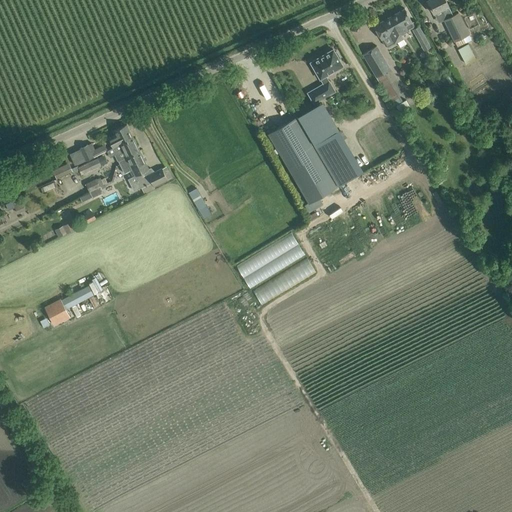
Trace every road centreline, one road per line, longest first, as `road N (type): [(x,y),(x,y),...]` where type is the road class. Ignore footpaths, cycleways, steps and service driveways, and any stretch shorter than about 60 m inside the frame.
road 1 (unclassified): [(0,170),(377,0)]
road 2 (unknown): [(260,312),(318,275),(302,241),(307,226),(412,165),(329,21)]
road 3 (unclassified): [(71,511),(0,391)]
